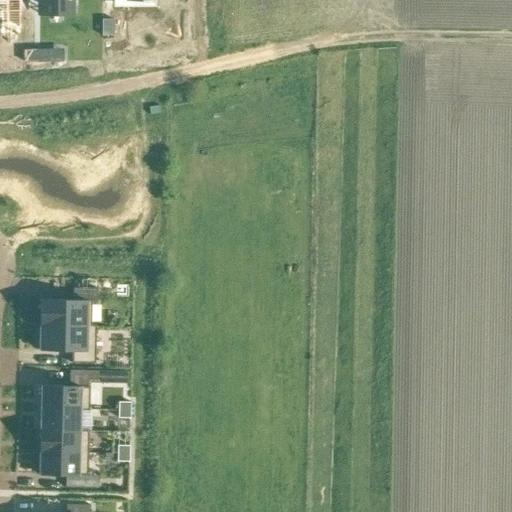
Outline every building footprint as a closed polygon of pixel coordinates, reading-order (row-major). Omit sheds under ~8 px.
[(19,0),(4,0),(5,30),(19,30),(19,0)] [(113,35),(113,19),(102,19),(102,35),(113,35)] [(63,51),(23,51),(23,64),(63,63),(63,51)] [(90,326),(90,325),(91,301),(96,302),(96,288),(72,288),(72,300),(40,300),(39,325),(90,326)] [(90,326),(39,325),(39,350),(71,351),(71,363),(94,364),(95,326),(95,325),(90,325),(90,326)] [(89,370),(89,382),(110,383),(110,371),(89,370)] [(41,386),(40,409),(79,409),(79,410),(88,411),(88,410),(89,387),(41,386)] [(118,402),(118,410),(130,411),(130,402),(118,402)] [(40,409),(40,430),(78,431),(78,430),(79,410),(79,409),(40,409)] [(118,410),(117,418),(130,419),(130,413),(130,411),(118,410)] [(40,430),(39,452),(87,453),(88,431),(88,430),(78,430),(78,431),(40,430)] [(116,445),(116,453),(128,454),(129,446),(116,445)] [(39,452),(39,474),(66,475),(66,487),(84,487),(84,476),(87,476),(87,453),(39,452)] [(116,454),(116,462),(128,462),(128,454),(116,453),(116,454)]
